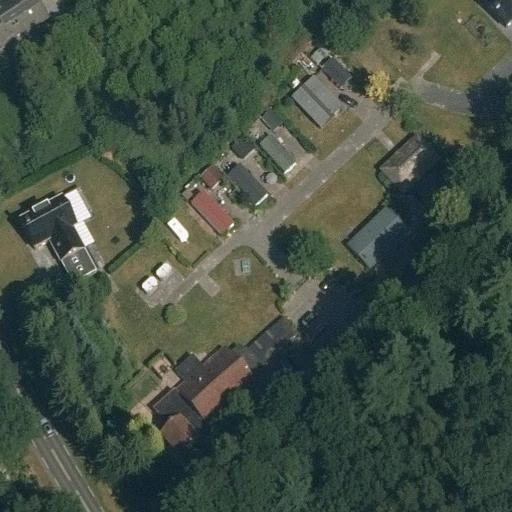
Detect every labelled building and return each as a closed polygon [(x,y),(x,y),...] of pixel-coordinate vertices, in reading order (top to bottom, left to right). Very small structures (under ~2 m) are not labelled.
[(34,0),(3,0),(0,2),(0,52),(17,41),(15,39),(22,34),(23,37),(48,21),(34,0)] [(396,0),(362,31),(406,82),(436,52),(396,0)] [(511,0),(492,0),(484,8),(506,30),(511,24),(511,0)] [(339,65),(368,95),(383,81),(354,51),(339,65)] [(292,101),(320,129),(342,107),(315,79),(292,101)] [(290,122),(321,151),(330,142),(299,112),(290,122)] [(261,150),(287,177),(298,165),(272,139),(261,150)] [(441,164),(418,139),(381,173),(404,198),(441,164)] [(226,160),(234,171),(261,152),(253,141),(226,160)] [(227,180),(254,207),(267,195),(240,168),(227,180)] [(190,206),(222,238),(234,225),(203,193),(190,206)] [(61,201),(19,224),(34,252),(49,244),(60,265),(84,252),(73,231),(76,229),(61,201)] [(387,211),(348,250),(372,274),(411,236),(387,211)] [(163,233),(191,262),(206,247),(178,218),(163,233)] [(296,336),(283,322),(237,363),(250,377),(296,336)] [(162,437),(182,460),(200,443),(211,434),(208,431),(255,388),(221,350),(200,369),(191,359),(174,374),(183,384),(152,412),(169,430),(162,437)]
